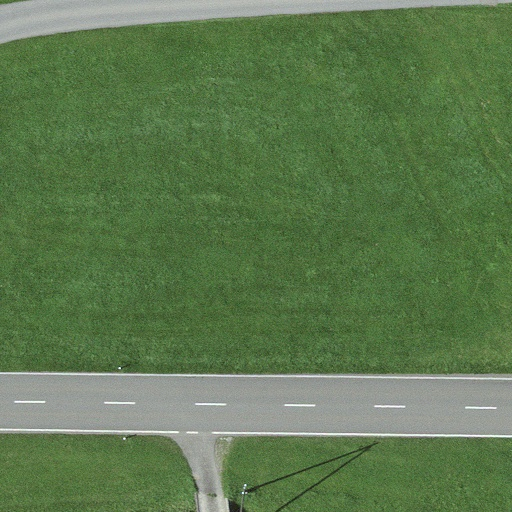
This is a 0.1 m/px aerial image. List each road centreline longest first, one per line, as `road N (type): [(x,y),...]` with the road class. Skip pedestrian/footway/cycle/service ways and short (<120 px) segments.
road 1 (secondary): [(0,403),(511,409)]
road 2 (residential): [(0,30),(42,19),(360,0)]
